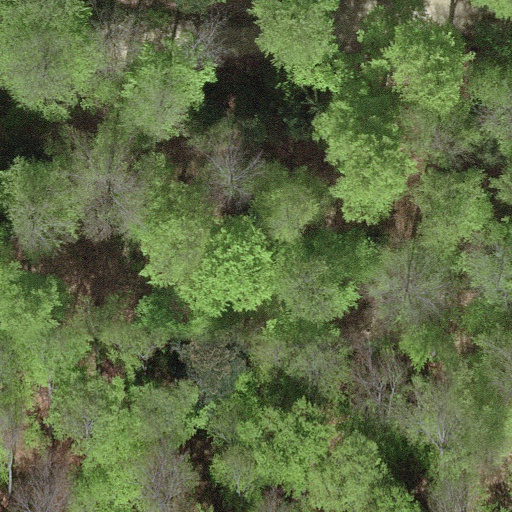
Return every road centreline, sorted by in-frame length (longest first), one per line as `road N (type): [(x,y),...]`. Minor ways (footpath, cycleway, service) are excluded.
road 1 (track): [(511,14),(0,77)]
road 2 (track): [(231,0),(433,18)]
